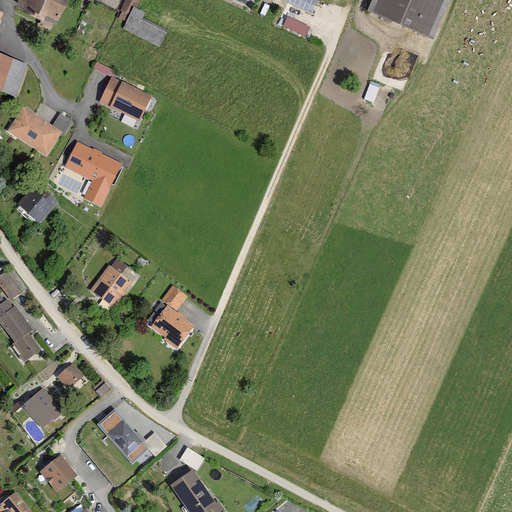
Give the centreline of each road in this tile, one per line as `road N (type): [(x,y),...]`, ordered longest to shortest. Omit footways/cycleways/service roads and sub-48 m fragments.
road 1 (residential): [(0,238),(114,383),(167,424),(336,511)]
road 2 (track): [(219,312),(348,12)]
